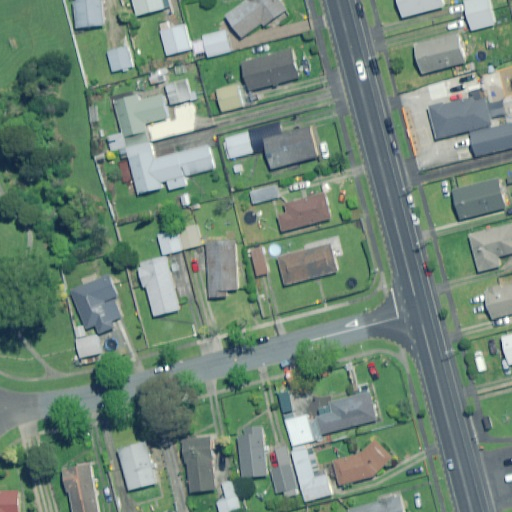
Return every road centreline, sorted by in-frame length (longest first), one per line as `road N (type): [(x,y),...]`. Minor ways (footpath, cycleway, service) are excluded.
road 1 (residential): [(0,407),(99,394),(418,312)]
road 2 (tertiary): [(418,312),(337,0)]
road 3 (tertiary): [(471,511),(418,312)]
